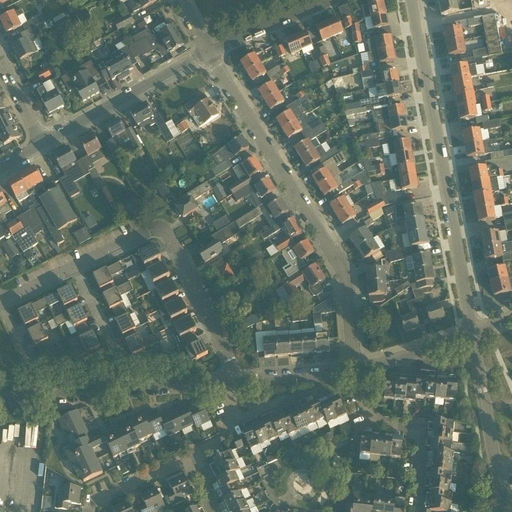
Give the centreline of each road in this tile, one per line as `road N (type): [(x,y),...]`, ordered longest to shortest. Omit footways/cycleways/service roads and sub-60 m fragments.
road 1 (residential): [(351,372),(336,262),(208,52)]
road 2 (residential): [(469,332),(408,0)]
road 3 (residential): [(231,385),(227,358),(162,232),(75,266)]
road 4 (residential): [(231,385),(0,401)]
road 5 (residential): [(42,147),(208,52)]
road 6 (residential): [(412,511),(414,431),(373,422),(352,380)]
road 7 (residential): [(495,471),(469,332)]
road 8 (residential): [(208,52),(332,0)]
road 9 (residential): [(235,427),(352,380)]
road 10 (residential): [(469,332),(351,372)]
road 11 (residential): [(351,372),(231,385)]
